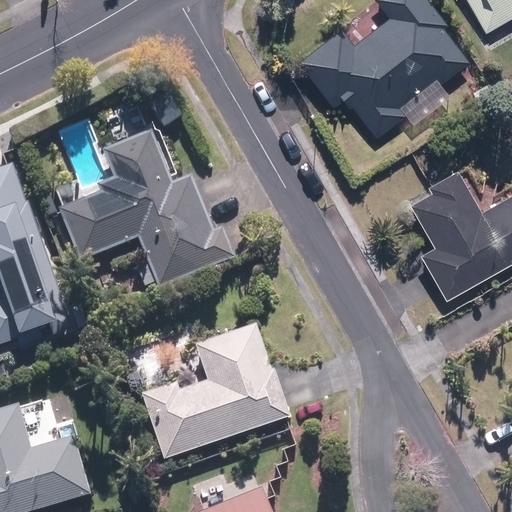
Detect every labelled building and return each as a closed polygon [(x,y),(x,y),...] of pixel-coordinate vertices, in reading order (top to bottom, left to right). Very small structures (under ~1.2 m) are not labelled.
[(344,24),(300,60),(338,104),(346,97),(380,137),(475,58),(446,24),(453,19),(437,0),(384,0),(394,12),(359,42),(344,24)] [(511,0),(470,0),(488,31),(511,17),(511,0)] [(162,288),(239,256),(226,225),(218,229),(195,174),(177,181),(155,129),(106,149),(118,176),(100,183),(103,190),(60,208),(82,261),(141,237),(162,288)] [(20,162),(0,168),(0,345),(19,339),(22,346),(76,328),(20,162)] [(422,253),(448,298),(511,262),(511,191),(485,207),(461,166),(431,182),(435,189),(412,202),(436,245),(422,253)] [(144,393),(166,459),(294,416),(261,321),(197,343),(210,379),(183,388),(181,381),(144,393)] [(0,511),(27,511),(95,493),(78,434),(35,447),(22,402),(0,407),(0,511)] [(200,511),(273,511),(264,487),(200,511)]
